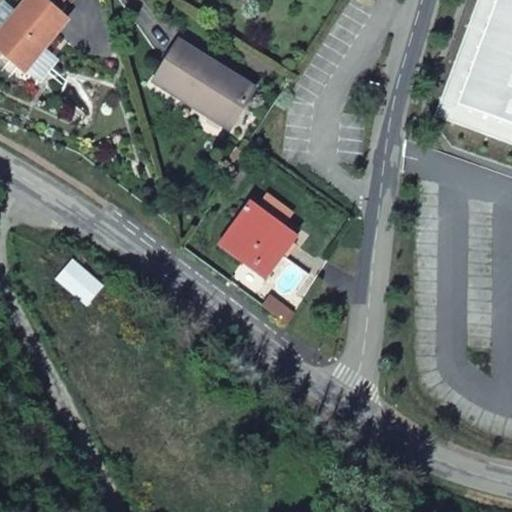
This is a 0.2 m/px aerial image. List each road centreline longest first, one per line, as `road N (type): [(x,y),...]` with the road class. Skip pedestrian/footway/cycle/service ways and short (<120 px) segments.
road 1 (residential): [(344,404),(0,164)]
road 2 (residential): [(421,0),(344,404)]
road 3 (residential): [(511,482),(431,456),(344,404)]
